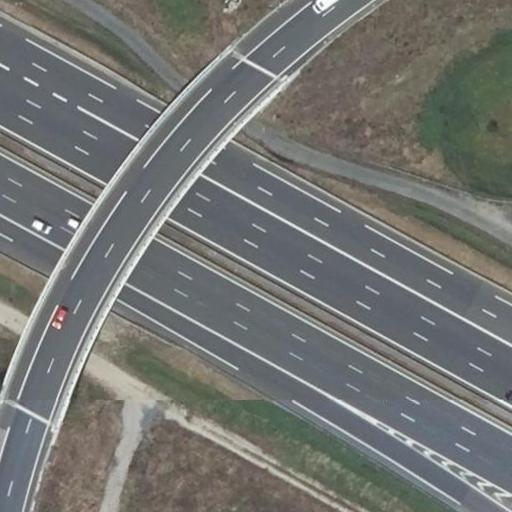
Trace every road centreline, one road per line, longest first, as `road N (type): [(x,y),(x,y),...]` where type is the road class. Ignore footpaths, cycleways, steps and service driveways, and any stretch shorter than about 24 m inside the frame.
road 1 (motorway): [(343,0),(233,94),(117,243),(56,359),(5,511)]
road 2 (motorway): [(0,189),(511,464)]
road 3 (motorway): [(0,204),(490,511)]
road 4 (motorway): [(511,376),(73,119)]
road 5 (motorway): [(511,324),(226,181),(73,119)]
road 6 (track): [(357,511),(0,320)]
